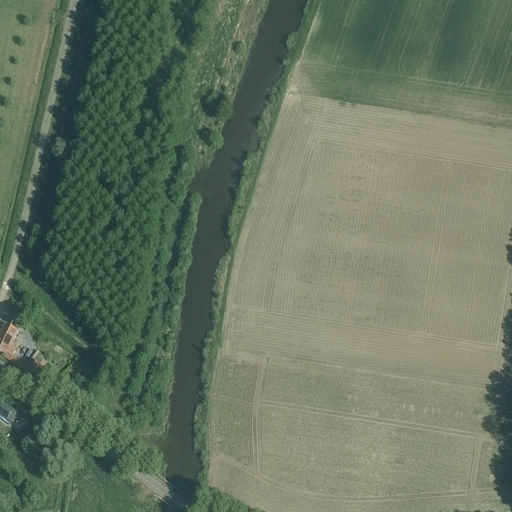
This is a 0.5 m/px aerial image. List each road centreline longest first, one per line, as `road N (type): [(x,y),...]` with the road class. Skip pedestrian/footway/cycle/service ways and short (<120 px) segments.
road 1 (unclassified): [(0,300),(75,0)]
road 2 (tertiary): [(194,511),(0,369)]
